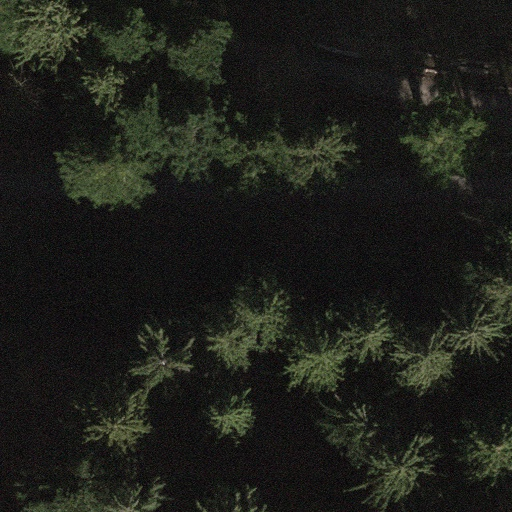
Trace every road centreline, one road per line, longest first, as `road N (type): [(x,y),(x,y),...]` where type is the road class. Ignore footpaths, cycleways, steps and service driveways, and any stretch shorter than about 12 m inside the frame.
road 1 (track): [(0,183),(317,204),(511,191)]
road 2 (track): [(511,118),(76,0)]
